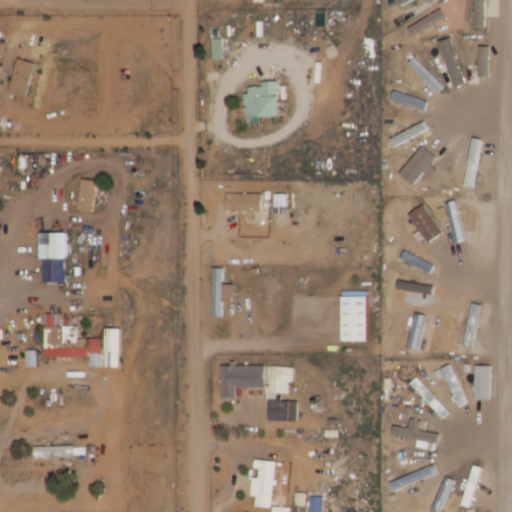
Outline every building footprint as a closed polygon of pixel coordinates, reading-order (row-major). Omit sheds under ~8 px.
[(392,0),(397,9),(414,0),(392,0)] [(440,86),(411,58),(405,64),(435,92),(440,86)] [(31,62),(12,59),(5,93),(24,97),(31,62)] [(275,81),(258,81),(258,87),(242,87),(242,117),(275,117),(275,81)] [(478,140),(468,138),(460,187),(470,189),(478,140)] [(73,210),(89,213),(94,181),(78,179),(73,210)] [(259,194),(222,194),(222,213),(259,213),(259,194)] [(438,233),(420,204),(405,214),(423,243),(438,233)] [(486,204),(475,204),(475,249),(486,249),(486,204)] [(62,282),(62,232),(37,232),(37,282),(62,282)] [(210,317),(220,317),(220,303),(230,303),(230,285),(220,285),(220,268),(210,268),(210,317)] [(336,342),(363,342),(363,296),(336,296),(336,342)] [(468,349),(478,305),(468,303),(459,347),(468,349)] [(98,356),(98,339),(73,339),(73,326),(41,326),(41,356),(98,356)] [(437,369),(454,407),(463,403),(446,366),(437,369)] [(471,399),(487,399),(487,366),(471,366),(471,399)] [(439,419),(446,412),(412,378),(406,384),(439,419)] [(433,475),(430,465),(385,482),(388,491),(433,475)] [(476,467),(466,465),(459,506),(468,508),(476,467)] [(78,466),(31,466),(31,475),(78,475),(78,466)] [(268,508),(271,468),(256,467),(255,478),(249,478),(247,496),(252,496),(251,507),(268,508)] [(427,509),(434,511),(435,511),(450,481),(443,478),(427,509)]
